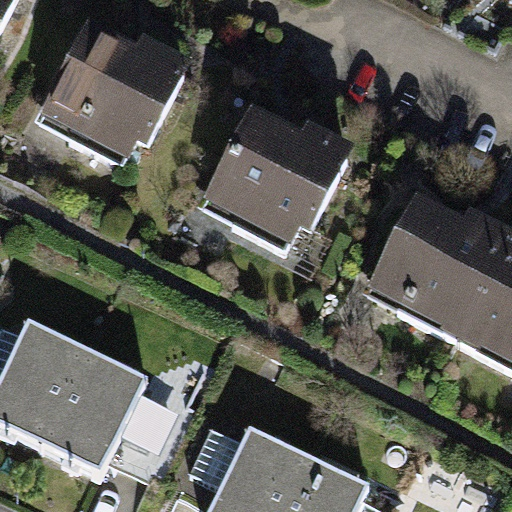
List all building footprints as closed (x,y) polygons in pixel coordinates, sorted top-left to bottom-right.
[(0,0),(0,45),(23,0),(0,0)] [(140,64),(90,38),(42,128),(141,179),(195,76),(147,51),(140,64)] [(307,148),(258,123),(212,214),(310,262),(361,159),(313,135),(307,148)] [(473,233),(423,208),(374,302),(511,373),(511,239),(479,222),(473,233)] [(155,395),(33,337),(0,404),(0,438),(108,491),(155,395)] [(376,511),(380,504),(259,445),(226,511),(376,511)]
